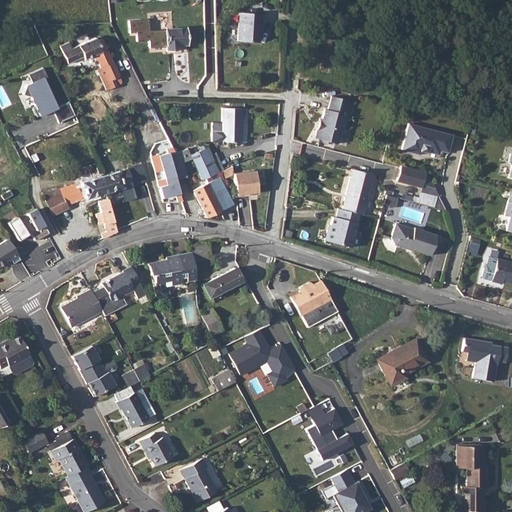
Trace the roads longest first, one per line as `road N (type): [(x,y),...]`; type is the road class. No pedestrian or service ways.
road 1 (residential): [(266,245),(258,283),(315,389),(340,397),(399,511)]
road 2 (residential): [(25,293),(148,231),(183,226),(266,245)]
road 3 (residential): [(25,293),(128,490),(157,511)]
road 4 (residential): [(266,245),(511,322)]
road 5 (residential): [(266,245),(289,57)]
road 6 (unknown): [(446,304),(456,232),(444,184),(454,138)]
